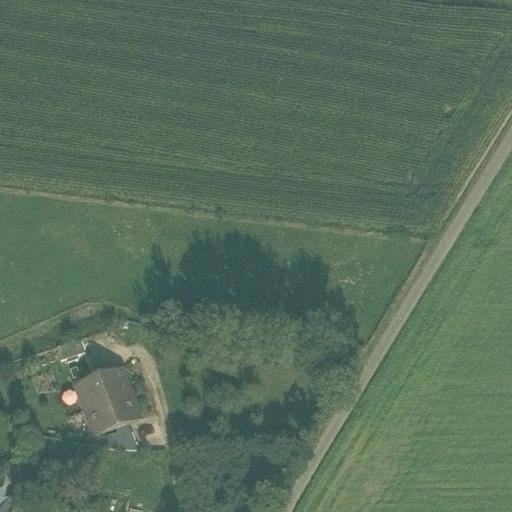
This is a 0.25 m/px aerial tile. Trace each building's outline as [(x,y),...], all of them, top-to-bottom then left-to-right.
[(56,350),(61,363),(84,355),(80,342),(56,350)] [(76,387),(96,439),(140,423),(140,422),(139,422),(120,371),(121,371),(121,370),(76,387)] [(1,433),(16,435),(18,421),(2,418),(1,433)] [(118,453),(137,454),(129,431),(105,440),(109,452),(118,453)] [(0,504),(0,511),(11,511),(16,505),(5,497),(0,504)]
